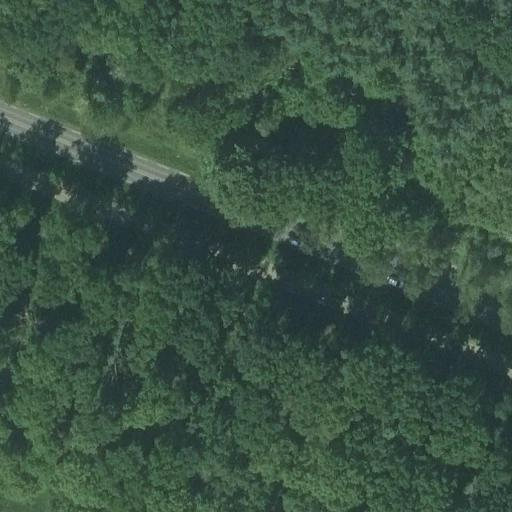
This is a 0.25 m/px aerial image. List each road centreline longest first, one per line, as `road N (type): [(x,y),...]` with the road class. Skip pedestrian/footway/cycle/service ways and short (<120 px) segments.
road 1 (primary): [(511,319),(0,116)]
road 2 (unclassified): [(511,372),(0,169)]
